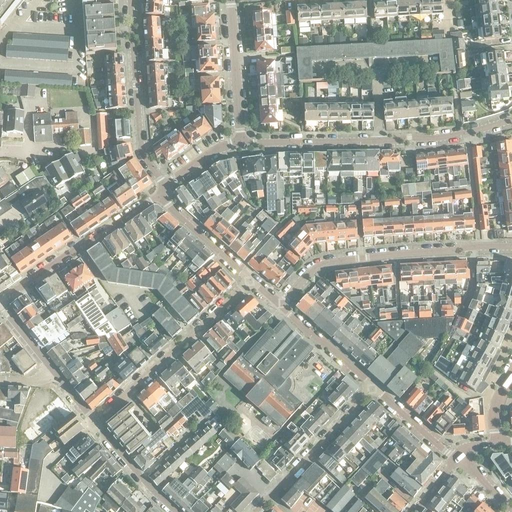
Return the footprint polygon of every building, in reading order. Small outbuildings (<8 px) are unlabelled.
[(0,0),(0,29),(2,27),(0,25),(15,6),(17,9),(24,0),(0,0)] [(85,6),(87,36),(88,52),(116,50),(115,34),(115,28),(113,4),(111,4),(110,0),(111,0),(112,0),(111,0),(93,0),(96,1),(96,5),(85,6)] [(428,0),(419,1),(420,17),(431,16),(430,0),(428,0)] [(430,0),(431,16),(431,21),(443,20),(441,0),(430,0)] [(386,19),(385,2),(380,3),(379,1),(375,2),(374,3),(375,19),(386,19)] [(397,2),(397,18),(409,17),(408,1),(397,2)] [(420,17),(419,1),(408,1),(409,17),(420,17)] [(385,2),(386,19),(397,18),(397,2),(385,2)] [(354,4),(355,20),(366,20),(365,3),(365,4),(354,4)] [(162,5),(147,4),(146,15),(161,16),(162,5)] [(343,5),(343,21),(355,20),(354,4),(343,5)] [(497,4),(480,6),(475,7),(476,19),(481,18),(498,16),(497,4)] [(196,17),(209,16),(209,5),(191,6),(192,18),(196,18),(196,17)] [(320,6),(321,22),(332,21),(331,5),(320,6)] [(331,5),(332,21),(343,21),(343,5),(331,5)] [(309,7),(310,23),(321,22),(320,6),(309,7)] [(310,28),(310,23),(309,7),(298,7),(299,28),(310,28)] [(287,25),(294,25),(293,11),(286,12),(287,25)] [(254,28),(271,27),(270,13),(253,14),(254,18),(252,19),(253,22),(254,23),(254,28)] [(213,16),(209,16),(196,17),(196,18),(197,29),(214,28),(213,16)] [(482,30),(500,28),(498,16),(481,18),(482,30)] [(144,20),(144,31),(160,30),(165,29),(165,22),(162,20),(162,18),(144,20)] [(255,41),(272,40),(271,27),(254,28),(255,41)] [(215,40),(214,28),(197,29),(198,42),(215,40)] [(482,30),(479,30),(481,41),(501,39),(500,28),(482,30)] [(145,41),(161,40),(160,30),(144,31),(145,41)] [(421,42),(430,41),(429,33),(421,34),(421,42)] [(461,33),(452,34),(452,41),(462,40),(461,33)] [(464,39),(462,40),(452,41),(454,52),(460,51),(465,51),(464,39)] [(145,41),(146,51),(161,50),(161,40),(145,41)] [(272,40),(255,41),(256,45),(254,46),(255,50),(256,51),(256,52),(273,51),(272,40)] [(430,41),(421,42),(296,49),(298,82),(312,81),(312,75),(310,75),(310,69),(309,69),(308,61),(440,54),(442,68),(440,68),(441,74),(452,74),(453,75),(455,75),(451,40),(430,41)] [(200,61),(216,60),(215,47),(199,49),(200,61)] [(161,50),(146,51),(147,62),(162,61),(161,50)] [(460,51),(454,52),(456,70),(462,69),(460,51)] [(487,67),(504,65),(503,53),(478,56),(480,68),(487,67)] [(107,67),(123,66),(122,55),(106,57),(107,63),(104,63),(104,68),(107,67)] [(295,67),(294,58),(285,58),(286,67),(295,67)] [(217,72),(216,60),(200,61),(201,73),(217,72)] [(257,71),(258,77),(275,75),(280,74),(279,62),(257,64),(257,65),(256,66),(256,70),(257,71)] [(147,66),(148,77),(163,76),(162,65),(147,66)] [(488,79),(506,77),(504,65),(487,67),(488,79)] [(123,77),(123,66),(107,67),(108,73),(105,74),(105,78),(108,78),(123,77)] [(259,89),(276,87),(275,75),(258,77),(259,89)] [(148,88),(164,87),(166,86),(165,76),(163,76),(148,77),(148,88)] [(124,88),(123,77),(108,78),(108,84),(105,84),(106,87),(106,89),(124,88)] [(506,77),(488,79),(490,89),(489,89),(489,90),(507,88),(507,87),(506,77)] [(202,93),(219,91),(218,79),(201,80),(202,93)] [(458,82),(459,91),(471,89),(469,80),(458,82)] [(148,88),(149,98),(165,97),(164,87),(148,88)] [(258,95),(259,96),(260,101),(277,99),(281,99),(280,87),(276,87),(259,89),(259,90),(258,91),(258,95)] [(125,98),(124,88),(106,89),(107,100),(110,99),(125,98)] [(507,88),(489,90),(491,101),(509,99),(507,88)] [(220,103),(219,91),(202,93),(203,105),(220,103)] [(149,98),(150,109),(165,108),(165,97),(149,98)] [(125,98),(110,99),(110,105),(107,105),(107,110),(126,109),(125,98)] [(260,101),(260,113),(280,111),(282,111),(281,99),(277,99),(260,101)] [(397,120),(395,104),(395,99),(383,100),(385,121),(386,121),(397,120)] [(440,100),(441,116),(452,115),(452,116),(453,116),(451,99),(440,100)] [(430,117),(441,116),(440,100),(429,101),(430,117)] [(419,118),(430,117),(429,101),(417,102),(419,118)] [(408,119),(419,118),(417,102),(406,103),(408,119)] [(328,122),(339,122),(339,106),(339,103),(328,103),(328,106),(328,122)] [(397,120),(408,119),(406,103),(395,104),(397,120)] [(462,112),(475,110),(474,103),(461,104),(462,112)] [(361,106),(362,122),(372,122),(373,122),(373,105),(372,105),(372,106),(361,106)] [(317,122),(316,106),(306,106),(305,106),(305,122),(306,122),(317,122)] [(317,122),(328,122),(328,106),(316,106),(317,122)] [(350,122),(350,106),(339,106),(339,122),(350,122)] [(350,122),(362,122),(361,106),(350,106),(350,122)] [(202,109),(201,109),(214,128),(221,123),(220,107),(202,109)] [(7,120),(6,133),(22,134),(24,111),(8,110),(8,113),(3,112),(3,120),(7,120)] [(280,111),(260,113),(261,117),(260,118),(260,122),(261,123),(261,125),(278,123),(278,118),(281,117),(280,111)] [(77,147),(90,146),(88,130),(79,131),(78,121),(77,113),(65,114),(66,120),(51,121),(51,114),(33,115),(34,143),(53,142),(52,134),(67,133),(67,132),(75,131),(77,147)] [(160,113),(151,115),(156,122),(163,118),(160,113)] [(107,114),(99,114),(102,150),(103,150),(109,150),(109,142),(108,136),(108,130),(107,114)] [(116,114),(107,114),(108,130),(113,130),(113,140),(119,139),(130,138),(128,120),(118,121),(117,121),(116,114)] [(191,124),(200,138),(211,130),(201,117),(191,124)] [(190,144),(200,138),(191,124),(181,131),(190,144)] [(178,133),(168,140),(177,154),(187,147),(178,133)] [(177,154),(168,140),(153,150),(158,158),(163,155),(167,161),(177,154)] [(498,156),(511,154),(511,141),(496,144),(490,145),(491,151),(497,150),(498,156)] [(109,150),(103,150),(105,156),(108,155),(111,166),(116,165),(118,165),(118,162),(126,160),(126,158),(133,156),(130,145),(114,149),(109,150)] [(473,159),(479,158),(482,158),(481,147),(471,148),(473,159)] [(455,150),(458,173),(461,173),(460,166),(467,165),(465,149),(455,150)] [(445,151),(447,167),(453,167),(454,177),(458,176),(458,173),(455,150),(445,151)] [(353,172),(366,172),(366,152),(360,152),(359,151),(355,152),(354,152),(353,152),(353,172)] [(372,152),(366,152),(366,172),(380,172),(379,151),(379,152),(378,152),(376,151),(373,151),(372,152)] [(379,151),(380,172),(400,172),(399,156),(396,156),(396,151),(391,151),(385,151),(384,151),(383,151),(381,151),(380,152),(380,151),(379,151)] [(435,153),(438,175),(442,175),(441,170),(440,170),(440,168),(447,167),(445,151),(435,153)] [(276,155),(276,156),(277,174),(283,173),(283,178),(289,178),(289,154),(284,154),(282,152),(278,153),(276,155)] [(302,173),(301,152),(295,152),(293,154),(289,154),(289,178),(295,178),(295,173),(302,173)] [(307,152),(301,152),(302,173),(309,173),(309,174),(315,174),(315,154),(309,154),(307,152)] [(318,154),(315,154),(315,174),(315,187),(319,187),(319,179),(320,179),(320,173),(327,173),(328,153),(327,153),(327,154),(324,152),(320,152),(318,154)] [(341,172),(341,152),(334,152),(333,152),(330,152),(328,153),(327,173),(341,172)] [(346,152),(341,152),(341,172),(341,177),(354,177),(353,172),(353,152),(352,152),(350,152),(347,152),(346,152)] [(426,154),(427,170),(435,169),(435,171),(434,171),(435,176),(438,175),(435,153),(426,154)] [(69,180),(82,173),(77,163),(80,161),(77,154),(73,156),(72,154),(59,161),(69,180)] [(427,170),(426,154),(415,155),(418,177),(424,176),(423,170),(427,170)] [(499,168),(511,166),(511,154),(498,156),(499,168)] [(267,175),(264,157),(261,155),(257,155),(255,158),(252,158),(255,178),(260,177),(260,176),(266,175),(267,175)] [(276,155),(264,157),(267,175),(266,175),(267,183),(277,183),(277,174),(276,156),(276,155)] [(248,179),(250,179),(255,178),(252,158),(249,159),(247,157),(242,157),(240,160),(243,177),(248,177),(248,179)] [(227,162),(219,163),(229,178),(234,175),(237,174),(237,172),(235,160),(234,160),(232,159),(229,160),(228,161),(227,162)] [(143,173),(134,160),(126,166),(124,164),(117,169),(127,184),(137,199),(137,198),(135,195),(151,184),(143,173)] [(56,188),(69,180),(59,161),(46,168),(47,171),(43,173),(47,180),(50,178),(56,188)] [(209,170),(209,171),(219,185),(225,181),(230,179),(229,178),(219,163),(216,165),(215,165),(214,165),(211,167),(210,169),(209,170)] [(501,180),(511,178),(511,166),(499,168),(501,180)] [(0,168),(0,188),(10,182),(1,168),(0,168)] [(35,179),(30,168),(16,178),(22,187),(35,179)] [(127,184),(117,169),(113,171),(124,186),(127,184)] [(482,182),(481,174),(481,170),(474,171),(475,183),(482,182)] [(200,178),(197,180),(207,193),(212,190),(216,186),(206,172),(204,172),(200,175),(199,177),(200,178)] [(234,175),(229,178),(230,179),(237,190),(241,187),(234,175)] [(96,184),(93,178),(91,176),(86,179),(90,187),(96,184)] [(0,201),(0,216),(11,209),(10,207),(20,200),(21,201),(20,202),(25,210),(25,212),(27,215),(29,216),(30,218),(48,206),(38,191),(48,184),(44,177),(35,179),(22,187),(17,191),(18,192),(5,200),(5,199),(1,201),(0,201)] [(498,192),(511,190),(511,178),(501,180),(496,180),(498,192)] [(237,190),(230,179),(225,181),(236,196),(240,193),(237,190)] [(202,197),(206,203),(211,200),(207,193),(197,180),(195,182),(194,181),(192,180),(187,183),(187,186),(192,193),(197,200),(202,197)] [(354,199),(354,204),(357,204),(360,202),(360,196),(362,196),(362,194),(363,194),(362,182),(354,182),(354,199)] [(475,183),(476,195),(483,194),(482,182),(475,183)] [(90,190),(93,194),(95,197),(105,190),(99,183),(90,190)] [(112,194),(122,209),(130,204),(120,189),(116,183),(107,189),(111,195),(112,194)] [(267,212),(277,212),(277,203),(278,202),(277,198),(277,183),(267,183),(266,183),(267,202),(267,208),(267,212)] [(416,193),(421,193),(430,192),(429,183),(415,184),(416,193)] [(0,191),(5,199),(17,191),(12,184),(0,191)] [(127,184),(124,186),(120,189),(130,204),(137,199),(127,184)] [(416,196),(416,193),(415,184),(402,185),(403,197),(416,196)] [(205,216),(203,212),(197,204),(196,205),(190,196),(189,195),(184,188),(183,187),(174,193),(185,209),(191,206),(193,206),(197,212),(203,218),(205,216)] [(90,190),(89,188),(79,195),(84,203),(90,199),(88,197),(93,194),(90,190)] [(212,190),(207,193),(211,200),(218,209),(229,201),(226,197),(220,202),(212,190)] [(504,204),(511,202),(511,190),(498,192),(499,198),(503,197),(504,204)] [(431,200),(431,196),(431,192),(430,192),(421,193),(421,201),(431,200)] [(454,232),(452,207),(451,194),(441,195),(442,205),(448,205),(448,215),(443,215),(444,232),(454,232)] [(485,206),(484,202),(483,194),(476,195),(478,207),(485,206)] [(74,210),(84,203),(79,195),(69,202),(71,205),(74,210)] [(442,205),(441,195),(431,196),(431,200),(432,209),(438,209),(437,205),(442,205)] [(315,205),(325,205),(325,196),(315,196),(315,205)] [(328,205),(336,205),(336,198),(328,197),(328,205)] [(424,234),(423,218),(418,218),(417,212),(418,212),(417,204),(419,204),(418,197),(411,198),(412,205),(412,212),(414,234),(424,234)] [(102,208),(109,218),(119,211),(112,201),(110,202),(108,199),(102,203),(105,207),(103,208),(102,208)] [(206,203),(210,208),(213,212),(218,209),(211,200),(206,203)] [(302,207),(302,200),(292,200),(292,215),(294,215),(298,211),(298,207),(302,207)] [(373,237),(372,215),(371,208),(371,201),(364,202),(361,206),(362,212),(369,212),(369,221),(362,222),(363,238),(373,237)] [(502,216),(511,214),(511,202),(504,204),(500,204),(502,216)] [(102,208),(103,208),(100,204),(90,211),(99,224),(109,218),(102,208)] [(74,210),(71,205),(61,212),(64,217),(74,210)] [(149,227),(158,221),(166,228),(157,238),(162,245),(172,234),(172,233),(179,225),(158,207),(158,206),(154,206),(141,215),(149,227)] [(463,215),(458,215),(457,206),(452,207),(454,232),(458,231),(459,233),(462,233),(463,231),(464,231),(463,215)] [(478,207),(479,219),(486,218),(485,206),(478,207)] [(210,208),(203,212),(205,216),(206,217),(213,212),(210,208)] [(204,226),(212,233),(231,212),(227,209),(221,217),(216,213),(210,220),(204,226)] [(438,209),(432,209),(433,217),(434,233),(444,232),(443,215),(438,215),(438,209)] [(471,214),(463,215),(464,231),(465,231),(466,232),(470,232),(471,231),(475,230),(473,210),(471,210),(471,214)] [(80,218),(89,231),(99,224),(90,211),(80,218)] [(234,215),(231,212),(212,233),(220,241),(232,227),(227,223),(234,215)] [(266,217),(260,212),(256,217),(262,222),(266,217)] [(409,212),(410,218),(402,219),(403,235),(414,234),(412,212),(409,212)] [(393,236),(392,214),(390,214),(391,220),(382,220),(383,236),(393,236)] [(403,235),(402,219),(395,219),(395,214),(392,214),(393,236),(403,235)] [(511,214),(502,216),(501,216),(502,227),(507,227),(507,228),(508,232),(511,231),(511,214)] [(141,215),(132,222),(143,238),(145,241),(154,234),(149,227),(141,215)] [(383,236),(382,220),(375,221),(375,215),(372,215),(373,237),(383,236)] [(336,242),(347,241),(345,223),(344,223),(344,216),(339,216),(340,224),(335,224),(336,242)] [(201,224),(204,226),(210,220),(208,217),(201,224)] [(423,218),(424,234),(434,233),(433,217),(423,218)] [(70,225),(77,235),(79,238),(89,231),(80,218),(70,225)] [(248,226),(249,226),(254,220),(251,218),(244,223),(236,231),(232,227),(220,241),(229,248),(248,226)] [(487,218),(486,218),(479,219),(480,231),(488,231),(487,218)] [(275,226),(268,219),(261,227),(268,234),(275,226)] [(291,221),(283,228),(275,236),(280,240),(295,225),(291,221)] [(49,224),(63,245),(72,239),(71,237),(73,236),(64,223),(57,228),(52,222),(49,224)] [(123,228),(135,244),(138,249),(141,247),(138,242),(143,238),(132,222),(123,228)] [(345,223),(347,241),(357,240),(356,222),(345,223)] [(55,251),(63,245),(49,224),(45,226),(50,233),(45,236),(55,251)] [(335,224),(325,225),(326,243),(336,242),(335,224)] [(325,225),(314,226),(316,243),(326,243),(325,225)] [(229,248),(237,255),(248,242),(253,237),(249,234),(253,229),(249,226),(248,226),(229,248)] [(313,244),(314,244),(316,243),(314,226),(305,227),(301,231),(313,242),(313,244)] [(189,234),(182,228),(166,245),(174,252),(174,251),(189,234)] [(120,230),(111,236),(122,252),(125,250),(129,256),(134,252),(131,247),(120,230)] [(307,250),(313,244),(313,242),(301,231),(298,235),(294,232),(291,235),(294,239),(307,250)] [(46,256),(55,251),(45,236),(40,239),(36,233),(32,236),(46,256)] [(197,241),(189,234),(174,251),(178,254),(176,256),(180,260),(197,241)] [(262,234),(257,240),(260,242),(265,237),(262,234)] [(38,262),(46,256),(32,236),(28,238),(33,244),(28,248),(38,262)] [(113,258),(115,257),(117,259),(123,255),(122,252),(111,236),(102,242),(112,256),(113,258)] [(265,278),(276,265),(267,258),(280,244),(272,237),(248,264),(247,264),(253,269),(253,268),(254,267),(265,278)] [(307,250),(294,239),(288,246),(301,258),(307,250)] [(260,242),(257,240),(252,245),(248,242),(237,255),(244,261),(255,248),(260,242)] [(204,248),(197,241),(180,260),(184,263),(189,257),(192,260),(187,266),(188,267),(204,248)] [(29,268),(38,262),(28,248),(23,251),(17,242),(13,245),(29,268)] [(99,244),(106,255),(109,259),(112,256),(102,242),(99,244)] [(106,255),(99,244),(88,252),(96,262),(106,255)] [(21,274),(29,268),(13,245),(10,247),(16,256),(10,260),(21,274)] [(204,248),(188,267),(195,273),(214,256),(204,248)] [(0,251),(0,273),(12,266),(1,251),(0,251)] [(299,260),(289,252),(284,257),(294,265),(299,260)] [(146,266),(151,262),(155,256),(153,254),(153,253),(146,258),(145,256),(141,258),(146,266)] [(113,265),(109,259),(106,255),(96,262),(102,272),(113,265)] [(136,273),(142,273),(143,274),(142,272),(150,274),(151,273),(146,266),(141,258),(135,262),(137,266),(133,269),(136,273)] [(119,270),(130,272),(136,273),(133,269),(127,259),(115,268),(116,270),(118,270),(119,270)] [(151,273),(152,275),(158,268),(151,262),(146,266),(151,273)] [(210,274),(218,266),(214,262),(206,269),(210,274)] [(265,278),(275,286),(286,274),(280,269),(283,265),(279,262),(276,265),(265,278)] [(455,263),(456,285),(461,285),(461,279),(469,278),(469,270),(467,270),(466,262),(455,263)] [(489,262),(488,262),(476,262),(476,275),(489,275),(489,262)] [(504,275),(511,276),(511,263),(507,262),(504,262),(501,275),(504,275)] [(433,264),(434,286),(434,288),(440,288),(440,286),(445,286),(444,263),(433,264)] [(444,263),(445,286),(456,285),(455,263),(444,263)] [(77,269),(73,271),(84,286),(86,290),(96,284),(93,280),(94,279),(84,264),(77,269)] [(422,265),(423,287),(434,286),(433,264),(422,265)] [(116,270),(115,268),(113,265),(102,272),(109,281),(117,282),(119,270),(118,270),(116,270)] [(169,272),(162,265),(158,271),(165,276),(169,272)] [(412,284),(411,265),(400,266),(401,283),(407,282),(407,285),(412,284)] [(411,265),(412,284),(412,287),(423,287),(422,265),(411,265)] [(0,273),(0,280),(10,273),(15,270),(12,266),(0,273)] [(380,268),(382,290),(382,291),(383,298),(384,305),(388,305),(386,290),(388,290),(387,286),(395,285),(393,268),(391,268),(391,267),(380,268)] [(380,268),(368,269),(370,286),(376,286),(377,290),(382,290),(380,268)] [(208,274),(203,269),(196,275),(201,280),(208,274)] [(234,283),(222,269),(214,277),(226,290),(234,283)] [(370,286),(368,269),(358,271),(360,290),(361,292),(366,292),(365,287),(370,286)] [(128,284),(130,272),(119,270),(117,282),(128,284)] [(69,274),(62,279),(73,294),(84,286),(73,271),(69,274)] [(358,271),(347,272),(349,289),(355,288),(355,290),(360,290),(358,271)] [(142,273),(136,273),(130,272),(128,284),(140,286),(142,273)] [(169,272),(166,277),(172,284),(177,280),(177,279),(169,272)] [(349,289),(347,272),(335,273),(336,285),(342,284),(342,290),(343,290),(344,296),(347,299),(350,298),(349,289)] [(21,278),(19,275),(18,274),(13,278),(10,273),(0,280),(0,292),(0,293),(21,278)] [(142,273),(140,286),(152,287),(153,275),(143,274),(142,273)] [(67,291),(55,275),(46,281),(57,298),(67,291)] [(165,277),(153,275),(152,287),(158,288),(160,290),(166,279),(165,277)] [(497,286),(511,288),(511,276),(504,275),(501,275),(489,275),(476,275),(477,282),(475,286),(497,286)] [(217,298),(226,290),(214,277),(205,284),(217,298)] [(174,288),(166,279),(160,290),(165,297),(174,288)] [(198,286),(191,279),(186,284),(193,291),(198,286)] [(321,279),(316,285),(325,292),(330,286),(321,279)] [(177,280),(172,284),(178,291),(177,291),(181,296),(188,291),(184,286),(183,286),(177,280)] [(47,305),(57,298),(46,281),(35,289),(47,305)] [(209,305),(217,298),(205,284),(197,292),(209,305)] [(305,315),(314,323),(326,309),(320,304),(333,289),(330,286),(325,292),(321,297),(305,315)] [(511,288),(497,286),(475,286),(473,295),(481,298),(482,296),(496,297),(511,301),(511,288)] [(174,288),(165,297),(173,305),(182,297),(181,296),(177,291),(174,288)] [(195,293),(192,296),(188,300),(200,314),(207,307),(195,293)] [(105,337),(107,340),(116,334),(105,317),(89,294),(75,304),(85,318),(98,337),(105,337)] [(305,315),(321,297),(317,294),(313,298),(308,294),(296,307),(305,315)] [(361,295),(361,297),(363,311),(372,318),(375,318),(374,312),(370,312),(368,296),(364,297),(364,294),(361,295)] [(18,315),(32,305),(25,295),(10,306),(18,315)] [(511,301),(496,297),(482,296),(481,298),(473,295),(472,301),(471,302),(480,304),(511,314),(511,301)] [(259,331),(271,317),(272,316),(267,312),(257,322),(249,314),(258,304),(249,296),(235,309),(246,322),(255,332),(256,331),(259,331)] [(340,310),(343,307),(347,302),(341,296),(333,304),(340,310)] [(190,306),(182,297),(173,305),(181,314),(190,306)] [(363,311),(361,297),(352,298),(353,304),(361,312),(363,311)] [(73,302),(58,313),(51,318),(33,330),(31,331),(44,348),(67,332),(64,328),(82,316),(85,319),(85,318),(75,304),(73,302)] [(347,302),(343,307),(346,310),(351,305),(347,302)] [(510,323),(511,319),(511,314),(480,304),(471,302),(468,309),(467,310),(477,314),(488,318),(508,326),(509,326),(508,325),(509,322),(510,323)] [(25,325),(45,310),(47,309),(45,305),(37,311),(32,305),(18,315),(17,315),(25,325)] [(187,325),(198,315),(190,306),(181,314),(188,323),(187,325)] [(384,308),(385,320),(397,319),(397,306),(384,308)] [(58,313),(54,308),(49,312),(47,309),(45,310),(51,318),(58,313)] [(170,323),(173,320),(162,308),(152,316),(155,320),(161,326),(167,320),(170,323)] [(407,312),(401,312),(402,319),(414,319),(413,308),(407,309),(407,312)] [(116,334),(130,325),(118,309),(105,317),(116,334)] [(239,328),(246,322),(235,309),(232,312),(224,319),(234,332),(244,342),(249,336),(241,329),(240,330),(239,328)] [(314,323),(322,330),(337,313),(334,310),(331,314),(326,309),(314,323)] [(33,330),(51,318),(45,310),(25,325),(30,332),(31,331),(33,330)] [(473,325),(477,314),(467,310),(463,320),(463,321),(473,325)] [(337,313),(322,330),(331,338),(343,325),(338,320),(342,315),(338,312),(337,313)] [(468,336),(469,334),(473,325),(463,321),(463,320),(457,317),(456,318),(446,319),(447,334),(449,336),(453,328),(457,330),(456,330),(468,336)] [(505,333),(508,326),(488,318),(483,328),(482,327),(481,329),(502,337),(503,336),(500,334),(501,331),(505,333)] [(220,322),(212,330),(227,346),(231,350),(235,354),(239,351),(229,340),(232,335),(232,334),(234,332),(224,319),(220,322)] [(358,325),(360,323),(355,319),(347,328),(343,325),(331,338),(340,346),(358,325)] [(447,338),(447,334),(446,319),(377,323),(377,326),(395,341),(368,371),(387,388),(388,388),(389,387),(391,389),(390,390),(399,398),(416,379),(403,368),(411,359),(412,359),(424,346),(414,338),(419,338),(419,340),(447,338)] [(173,320),(170,323),(167,320),(161,326),(172,339),(181,330),(173,320)] [(141,329),(149,324),(146,321),(139,326),(141,329)] [(282,323),(280,325),(273,333),(269,331),(244,359),(241,356),(223,376),(268,416),(266,419),(264,418),(261,420),(269,427),(271,424),(270,423),(272,420),(282,428),(302,405),(288,392),(290,389),(290,386),(289,383),(287,380),(286,379),(312,350),(313,350),(298,340),(293,335),(282,322),(282,323)] [(0,349),(12,340),(12,339),(14,338),(3,324),(0,326),(0,349)] [(349,354),(360,340),(356,337),(362,329),(358,325),(340,346),(349,354)] [(135,333),(140,340),(145,336),(149,334),(144,328),(136,333),(135,333)] [(349,354),(357,361),(382,333),(377,328),(368,338),(369,338),(364,344),(360,340),(349,354)] [(477,338),(469,334),(468,336),(481,341),(497,350),(497,349),(502,337),(481,329),(477,338)] [(212,330),(203,338),(217,354),(227,346),(212,330)] [(496,352),(497,350),(481,341),(468,336),(456,330),(451,339),(491,361),(493,358),(494,359),(497,352),(496,352)] [(145,336),(140,340),(138,342),(142,346),(152,357),(167,343),(160,336),(158,338),(154,333),(148,339),(145,336)] [(382,333),(357,361),(366,369),(378,356),(373,352),(387,336),(382,333)] [(112,347),(114,350),(118,357),(122,354),(125,352),(129,349),(119,335),(118,336),(116,334),(107,340),(109,342),(112,347)] [(491,361),(451,339),(440,357),(448,362),(461,372),(481,382),(482,380),(483,381),(486,373),(485,373),(488,368),(489,369),(492,362),(491,361)] [(24,350),(23,350),(21,352),(12,340),(0,349),(0,353),(9,365),(25,352),(24,350)] [(54,363),(66,354),(72,349),(65,341),(59,345),(47,354),(48,355),(54,363)] [(99,351),(102,350),(112,347),(109,342),(98,345),(99,351)] [(199,342),(190,350),(205,366),(210,362),(212,364),(216,361),(199,342)] [(152,357),(142,346),(138,349),(148,360),(152,357)] [(106,356),(114,350),(112,347),(102,350),(105,355),(106,356)] [(127,359),(126,359),(128,361),(130,360),(138,369),(148,360),(138,349),(137,348),(129,356),(125,352),(122,354),(127,359)] [(190,350),(182,357),(198,375),(201,371),(201,370),(205,366),(190,350)] [(25,352),(9,365),(11,365),(12,366),(14,364),(23,375),(24,376),(36,366),(25,352)] [(9,365),(0,353),(0,373),(6,373),(10,373),(9,365)] [(78,357),(75,354),(70,358),(66,354),(54,363),(60,371),(61,372),(73,362),(78,357)] [(440,357),(433,369),(457,387),(458,385),(475,394),(477,391),(475,389),(477,388),(478,389),(482,385),(480,383),(481,382),(461,372),(448,362),(440,357)] [(67,380),(79,371),(75,365),(80,362),(80,363),(82,361),(80,358),(73,362),(61,372),(67,380)] [(116,373),(124,382),(136,371),(128,361),(126,359),(116,369),(110,363),(105,367),(110,373),(112,377),(116,373)] [(177,361),(168,370),(180,384),(186,379),(191,384),(195,381),(177,361)] [(225,366),(221,361),(216,366),(220,371),(225,366)] [(93,362),(87,367),(91,371),(97,367),(93,362)] [(216,366),(210,372),(216,377),(219,373),(220,371),(216,366)] [(99,380),(110,373),(105,367),(95,375),(99,380)] [(180,384),(168,370),(159,378),(177,397),(180,394),(176,389),(180,384)] [(74,389),(74,388),(90,376),(87,373),(83,376),(79,371),(67,380),(73,388),(74,389)] [(429,377),(435,383),(438,379),(432,374),(429,377)] [(201,384),(205,388),(206,389),(213,380),(209,376),(201,384)] [(327,383),(329,386),(333,382),(335,380),(332,377),(327,383)] [(329,386),(346,402),(357,390),(357,388),(346,377),(341,382),(343,384),(340,388),(333,382),(329,386)] [(106,386),(105,384),(97,390),(98,390),(85,402),(92,410),(112,393),(110,390),(113,387),(116,390),(120,385),(114,379),(112,380),(106,386)] [(438,379),(435,383),(441,388),(444,384),(438,379)] [(75,390),(85,402),(98,390),(97,390),(88,380),(75,390)] [(154,382),(145,390),(158,404),(163,400),(167,404),(171,399),(167,394),(166,395),(154,382)] [(321,428),(346,402),(329,386),(325,390),(331,396),(327,400),(330,403),(326,408),(322,405),(315,413),(311,410),(312,409),(309,407),(305,412),(321,428)] [(411,409),(424,395),(419,392),(421,390),(417,386),(408,396),(410,397),(405,403),(411,409)] [(0,419),(18,423),(30,388),(7,388),(7,390),(0,389),(0,401),(15,401),(13,412),(0,409),(0,419)] [(158,404),(145,390),(137,397),(154,417),(157,414),(153,409),(158,404)] [(188,405),(193,401),(194,399),(189,394),(178,403),(183,410),(184,409),(188,405)] [(424,395),(411,409),(418,415),(422,411),(424,413),(432,403),(424,395)] [(433,405),(422,418),(431,427),(444,412),(442,410),(445,405),(446,406),(451,400),(447,396),(436,408),(433,405)] [(211,399),(205,405),(210,411),(217,405),(211,399)] [(386,429),(391,434),(399,424),(394,420),(389,425),(381,418),(386,413),(374,402),(372,402),(365,410),(383,427),(386,429)] [(166,413),(172,419),(180,413),(183,410),(178,403),(166,413)] [(131,455),(149,440),(128,413),(134,408),(131,404),(106,425),(131,455)] [(473,410),(468,406),(461,414),(466,419),(473,410)] [(215,407),(210,411),(224,426),(228,422),(215,407)] [(365,410),(357,418),(370,431),(375,426),(380,430),(383,427),(365,410)] [(436,430),(436,431),(442,436),(457,420),(447,411),(433,428),(434,427),(436,429),(436,430)] [(314,436),(321,428),(305,412),(301,416),(307,422),(299,431),(309,440),(313,436),(314,436)] [(155,423),(161,430),(172,419),(166,413),(155,423)] [(168,438),(169,438),(173,435),(175,437),(178,434),(176,432),(182,426),(184,429),(187,426),(185,423),(187,422),(185,419),(180,413),(172,419),(161,430),(168,438)] [(55,434),(58,438),(77,423),(78,422),(72,414),(53,429),(57,433),(56,434),(55,434)] [(478,432),(478,433),(483,433),(483,432),(485,432),(484,417),(476,418),(476,416),(471,416),(472,433),(478,432)] [(349,427),(370,446),(374,442),(367,435),(370,431),(357,418),(349,427)] [(199,435),(206,442),(216,433),(209,425),(211,424),(209,421),(205,425),(207,427),(201,433),(199,430),(197,432),(199,434),(199,435)] [(219,421),(216,424),(221,430),(224,427),(219,421)] [(83,430),(77,423),(58,438),(64,446),(83,430)] [(309,440),(299,431),(291,423),(287,428),(294,434),(291,438),(301,448),(309,440)] [(231,424),(218,436),(232,449),(241,439),(243,437),(231,424)] [(453,426),(453,435),(465,434),(464,425),(453,426)] [(411,435),(401,426),(391,438),(396,443),(385,455),(390,459),(411,435)] [(349,427),(341,435),(355,448),(359,443),(371,455),(375,451),(370,446),(349,427)] [(0,448),(3,448),(15,449),(16,445),(16,429),(0,428),(0,448)] [(387,437),(391,434),(386,429),(383,432),(387,437)] [(162,443),(168,438),(161,430),(154,437),(131,458),(143,472),(155,461),(155,460),(167,449),(162,443)] [(199,434),(197,432),(195,434),(197,436),(191,442),(189,439),(188,440),(190,443),(189,444),(196,451),(206,442),(199,435),(199,434)] [(95,442),(91,437),(90,438),(87,435),(66,456),(72,463),(95,444),(94,443),(95,442)] [(355,448),(341,435),(333,444),(359,468),(362,465),(350,452),(355,448)] [(421,444),(411,435),(390,459),(394,462),(405,450),(411,456),(421,444)] [(294,456),(301,448),(291,438),(288,441),(284,437),(279,442),(288,450),(294,456)] [(375,451),(383,442),(378,438),(374,442),(370,446),(375,451)] [(232,449),(230,450),(239,459),(250,471),(255,467),(261,460),(241,439),(232,449)] [(47,456),(52,451),(44,440),(38,445),(47,456)] [(179,452),(186,460),(196,451),(189,444),(190,443),(188,440),(185,443),(187,445),(181,451),(179,448),(177,449),(180,452),(179,452)] [(273,452),(276,448),(279,445),(275,442),(269,448),(273,452)] [(43,460),(47,456),(38,445),(36,443),(32,446),(30,458),(43,460)] [(333,444),(325,452),(339,464),(343,460),(356,471),(359,468),(333,444)] [(421,444),(411,456),(415,459),(410,465),(406,461),(400,468),(410,477),(431,453),(421,444)] [(95,468),(109,456),(100,445),(91,452),(71,470),(78,479),(93,465),(95,468)] [(274,456),(275,457),(271,462),(279,469),(282,471),(288,464),(293,458),(288,453),(279,445),(276,448),(278,450),(274,456)] [(19,449),(15,449),(3,448),(3,458),(13,459),(13,471),(14,471),(15,468),(18,469),(19,449)] [(169,461),(176,469),(186,460),(179,452),(180,452),(177,449),(175,452),(177,454),(171,460),(169,457),(168,458),(170,461),(169,461)] [(230,450),(225,455),(234,464),(239,459),(230,450)] [(381,467),(388,460),(377,451),(366,463),(376,473),(381,467)] [(339,464),(325,452),(317,461),(343,484),(347,480),(339,473),(338,474),(334,469),(339,464)] [(442,462),(431,453),(410,477),(422,487),(442,462)] [(234,464),(225,455),(221,459),(230,468),(234,464)] [(511,462),(510,460),(511,459),(509,455),(502,456),(493,456),(491,460),(505,479),(510,476),(511,477),(511,480),(511,462)] [(95,468),(81,482),(86,485),(88,487),(104,471),(107,474),(109,473),(112,477),(121,470),(109,456),(95,468)] [(30,458),(29,464),(42,466),(43,460),(30,458)] [(159,470),(166,478),(176,469),(169,461),(170,461),(168,458),(165,461),(167,463),(161,468),(159,466),(158,467),(160,470),(159,470)] [(230,468),(221,459),(217,464),(226,473),(230,468)] [(261,460),(255,467),(263,474),(266,472),(270,467),(262,459),(261,460)] [(385,471),(384,472),(413,498),(421,489),(388,460),(381,467),(385,471)] [(376,473),(366,463),(361,469),(367,474),(371,478),(376,473)] [(290,510),(294,505),(305,491),(331,511),(339,511),(353,497),(354,495),(344,487),(340,491),(326,477),(327,476),(314,464),(293,486),(294,487),(281,501),(290,510)] [(203,466),(201,469),(207,474),(209,472),(203,466)] [(150,479),(157,486),(166,478),(159,470),(160,470),(158,467),(155,470),(157,472),(150,479)] [(171,500),(177,506),(207,474),(201,469),(199,467),(189,478),(193,481),(185,489),(174,479),(162,492),(168,498),(171,500)] [(270,467),(266,472),(273,479),(277,474),(270,467)] [(14,471),(11,492),(25,494),(26,488),(27,482),(28,476),(28,470),(18,469),(15,468),(14,471)] [(361,469),(352,477),(358,483),(367,474),(361,469)] [(273,479),(266,472),(263,474),(262,475),(269,482),(273,479)] [(218,481),(229,492),(233,487),(236,483),(226,473),(218,481)] [(65,484),(71,478),(66,474),(61,479),(65,484)] [(209,477),(207,474),(177,506),(183,511),(188,511),(198,502),(198,501),(192,496),(193,494),(195,496),(207,482),(206,481),(209,477)] [(456,495),(466,503),(471,497),(466,493),(469,490),(452,476),(443,487),(455,496),(456,495)] [(250,503),(258,494),(241,478),(236,483),(233,487),(241,495),(250,503)] [(388,485),(382,480),(378,484),(384,489),(388,485)] [(120,507),(121,507),(131,495),(117,481),(106,492),(102,498),(105,501),(101,506),(107,511),(111,507),(116,511),(120,507)] [(81,482),(78,486),(82,490),(85,493),(89,488),(88,487),(86,485),(81,482)] [(397,511),(402,511),(407,505),(394,493),(392,497),(377,485),(372,490),(397,511)] [(85,493),(82,490),(78,486),(73,492),(68,487),(64,493),(77,503),(80,500),(85,493)] [(443,487),(436,497),(447,506),(451,501),(457,505),(462,508),(466,503),(456,495),(455,496),(443,487)] [(85,493),(80,500),(77,503),(73,509),(70,511),(84,511),(86,511),(87,511),(93,511),(94,511),(97,505),(101,498),(89,488),(85,493)] [(397,511),(372,490),(365,499),(379,511),(397,511)] [(73,509),(77,503),(64,493),(60,499),(73,509)] [(35,511),(38,496),(25,494),(18,494),(15,511),(35,511)] [(129,511),(138,502),(131,495),(121,507),(124,510),(122,511),(129,511)] [(241,511),(250,503),(241,495),(230,507),(235,511),(241,511)] [(474,511),(482,504),(472,495),(471,497),(466,503),(462,508),(458,511),(474,511)] [(357,511),(363,505),(353,497),(339,511),(357,511)] [(447,506),(436,497),(428,506),(436,511),(444,511),(443,511),(447,506)] [(198,502),(188,511),(205,511),(211,506),(201,498),(198,501),(198,502)] [(52,508),(68,511),(70,511),(73,509),(60,499),(55,505),(54,505),(52,508)] [(129,511),(143,511),(146,509),(138,502),(129,511)]
